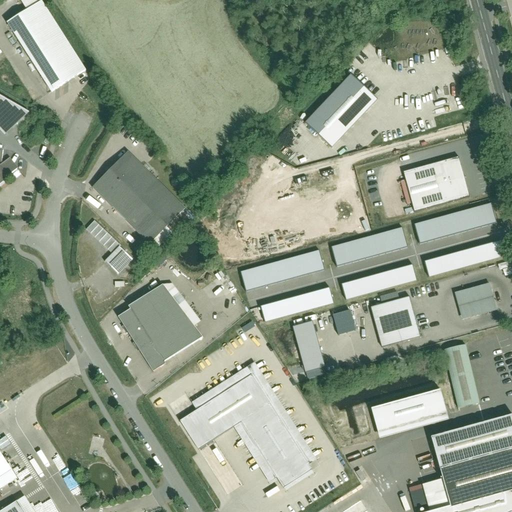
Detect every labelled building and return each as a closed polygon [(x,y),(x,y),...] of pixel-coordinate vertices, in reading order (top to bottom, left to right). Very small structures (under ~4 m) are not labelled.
[(32,13),(11,25),(53,94),(85,74),(39,0),(27,0),(25,2),(32,13)] [(377,99),(350,74),(305,121),(332,146),(377,99)] [(0,97),(0,129),(7,137),(31,114),(0,97)] [(3,151),(0,150),(0,185),(19,171),(9,161),(2,166),(3,151)] [(126,157),(91,192),(145,244),(179,209),(126,157)] [(459,158),(404,173),(415,212),(470,197),(459,158)] [(496,222),(490,202),(415,224),(421,244),(496,222)] [(113,255),(105,262),(119,276),(135,260),(95,221),(87,230),(113,255)] [(406,247),(401,228),(331,247),(337,266),(406,247)] [(505,257),(501,241),(425,262),(430,278),(505,257)] [(324,270),(318,251),(241,272),(246,291),(324,270)] [(418,281),(413,264),(342,284),(347,301),(418,281)] [(226,272),(213,279),(227,303),(239,297),(226,272)] [(498,310),(490,283),(456,293),(463,320),(498,310)] [(132,312),(119,320),(153,373),(168,363),(165,360),(199,338),(165,284),(129,307),(132,312)] [(334,304),(329,288),(261,307),(265,323),(334,304)] [(383,303),(399,300),(397,294),(381,297),(383,303)] [(420,337),(408,298),(370,310),(382,349),(420,337)] [(339,336),(357,332),(352,311),(334,315),(339,336)] [(327,370),(316,325),(296,330),(307,375),(327,370)] [(479,405),(465,346),(443,351),(457,410),(479,405)] [(287,491),(315,473),(312,468),(319,463),(255,365),(194,404),(199,412),(181,423),(200,452),(235,430),(271,485),(280,479),(287,491)] [(511,511),(511,417),(433,438),(444,479),(422,484),(429,511),(511,511)] [(0,436),(0,446),(3,447),(4,442),(14,445),(17,435),(9,432),(6,439),(0,436)] [(0,490),(17,479),(0,452),(0,490)] [(30,511),(23,501),(6,511),(30,511)] [(354,511),(366,511),(361,502),(352,508),(354,511)]
